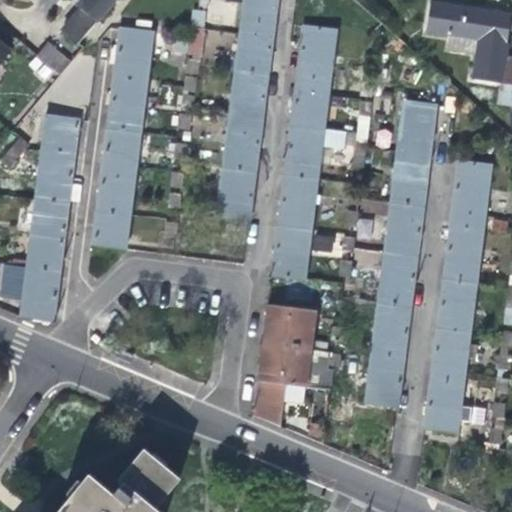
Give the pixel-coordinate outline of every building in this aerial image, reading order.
[(116,0),(89,0),(62,32),(77,46),(116,0)] [(273,10),(274,0),(238,0),(211,220),(244,224),(249,190),(254,152),(259,112),(265,70),(273,10)] [(445,34),(449,7),(425,3),(420,30),(445,34)] [(470,79),(497,84),(500,58),(502,46),(506,17),(503,17),(490,14),(449,7),(445,34),(445,36),(450,37),(448,50),(473,55),(470,79)] [(273,240),(268,276),(301,279),(333,30),(300,27),(295,63),(290,108),(284,151),(279,192),(273,240)] [(91,228),(89,246),(125,251),(153,34),(117,30),(114,48),(109,87),(102,145),(96,191),(91,228)] [(37,56),(60,75),(72,61),(49,41),(37,56)] [(508,106),(511,86),(511,77),(511,60),(500,58),(497,84),(494,104),(508,106)] [(431,126),(433,107),(398,103),(361,402),(396,407),(400,373),(406,328),(412,280),(417,235),(424,182),(431,126)] [(15,314),(52,320),(55,295),(60,255),(64,220),(69,183),(74,144),(77,121),(42,116),(15,314)] [(324,129),(324,148),(344,149),(345,130),(324,129)] [(10,170),(29,147),(21,140),(2,162),(10,170)] [(422,428),(455,433),(488,167),(455,163),(453,176),(444,252),(438,300),(432,348),(425,402),(422,428)] [(356,220),(357,239),(372,238),(371,219),(356,220)] [(357,249),(355,261),(377,265),(379,252),(357,249)] [(262,324),(260,343),(305,348),(310,310),(264,305),(262,324)] [(260,343),(257,360),(257,366),(255,381),(250,415),(277,426),(280,384),(300,386),(300,385),(328,388),(329,377),(331,362),(332,351),(305,348),(260,343)] [(463,406),(462,423),(484,424),(485,406),(463,406)] [(322,438),(323,428),(307,426),(306,436),(322,438)] [(86,480),(82,485),(114,511),(157,511),(178,486),(141,456),(117,486),(121,490),(111,501),(86,480)] [(114,511),(82,485),(59,511),(114,511)]
